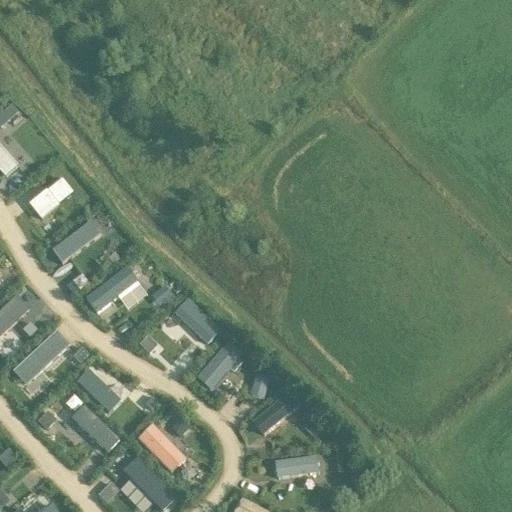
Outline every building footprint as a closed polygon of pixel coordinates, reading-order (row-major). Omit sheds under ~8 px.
[(2,114),(0,116),(0,129),(0,130),(9,122),(2,114)] [(0,173),(3,178),(17,166),(0,145),(0,173)] [(61,178),(27,205),(40,221),(74,194),(61,178)] [(92,224),(50,248),(59,263),(100,239),(92,224)] [(125,310),(146,296),(126,267),(83,297),(96,315),(118,300),(125,310)] [(79,292),(72,283),(66,288),(73,297),(79,292)] [(172,298),(165,288),(155,296),(163,306),(172,298)] [(30,325),(22,332),(29,340),(37,333),(30,325)] [(25,388),(70,344),(56,330),(11,374),(25,388)] [(157,348),(147,339),(139,348),(149,357),(157,348)] [(227,342),(196,379),(212,392),(242,355),(227,342)] [(82,349),(73,359),(80,366),(90,357),(82,349)] [(76,383),(108,413),(120,400),(87,371),(76,383)] [(267,391),(253,387),(250,397),(264,401),(267,391)] [(284,394),(251,424),(263,438),(297,408),(284,394)] [(153,400),(145,408),(151,414),(159,406),(153,400)] [(82,407),(70,420),(106,453),(118,441),(82,407)] [(57,422),(48,414),(38,424),(47,433),(57,422)] [(316,419),(310,425),(320,434),(325,428),(316,419)] [(180,421),(174,427),(183,437),(190,430),(180,421)] [(137,440),(169,475),(185,460),(152,425),(137,440)] [(17,461),(9,451),(0,459),(0,462),(6,470),(17,461)] [(348,454),(336,456),(337,465),(349,464),(348,454)] [(276,481),(319,474),(316,456),(273,463),(276,481)] [(159,511),(163,511),(176,500),(137,459),(122,473),(159,511)] [(106,490),(98,498),(107,506),(115,498),(106,490)] [(10,503),(1,492),(0,492),(0,510),(0,511),(10,503)] [(16,511),(54,511),(43,494),(16,511)] [(269,511),(240,500),(235,511),(269,511)]
